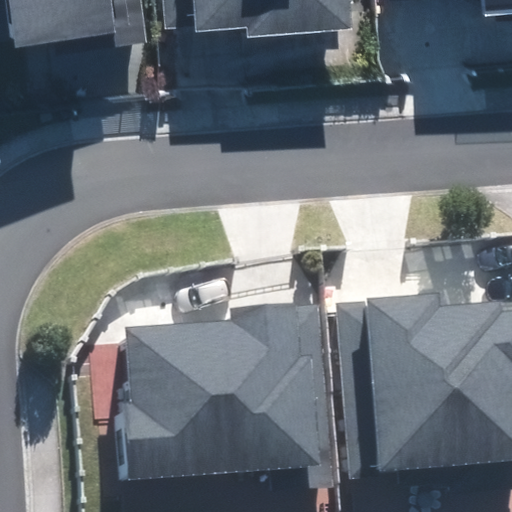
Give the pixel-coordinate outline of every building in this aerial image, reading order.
[(58,52),(147,40),(141,0),(0,0),(0,40),(14,39),(15,48),(57,43),(58,52)] [(244,28),(245,38),(353,30),(350,0),(161,0),(164,28),(194,26),(194,32),(244,28)] [(511,0),(481,0),(482,15),(511,12),(511,0)] [(367,317),(340,318),(347,511),(405,510),(405,511),(511,511),(511,315),(495,316),(495,300),(437,302),(437,292),(366,295),(367,317)] [(276,487),(321,484),(308,298),(263,301),(264,316),(126,325),(127,344),(84,347),(89,423),(115,421),(119,477),(275,466),(276,487)]
